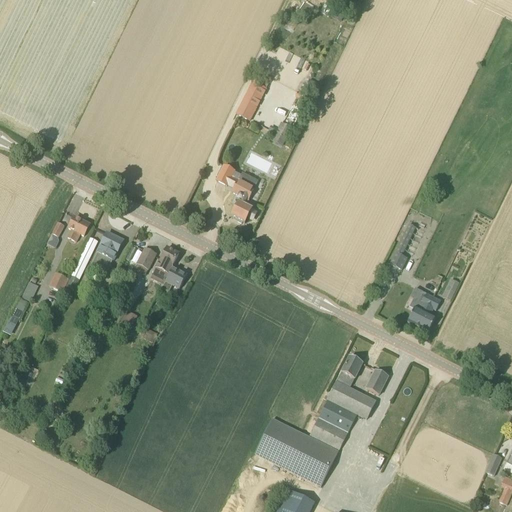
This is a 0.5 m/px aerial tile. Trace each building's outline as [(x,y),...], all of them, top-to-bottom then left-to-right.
[(311,97),(318,83),(306,77),(298,91),(311,97)] [(267,90),(254,83),(238,116),(251,123),(267,90)] [(279,131),(288,136),(294,125),(284,120),(279,131)] [(253,191),(237,183),(232,194),(240,199),(231,218),(244,224),(251,210),(245,207),(253,191)] [(68,239),(76,244),(80,236),(84,238),(89,227),(74,219),(68,230),(72,232),(68,239)] [(58,239),(64,228),(58,225),(52,236),(58,239)] [(408,226),(389,266),(402,272),(408,260),(402,257),(416,229),(408,226)] [(123,243),(107,235),(97,253),(113,262),(117,255),(116,255),(123,243)] [(69,281),(66,288),(74,292),(97,244),(89,240),(69,281)] [(164,273),(169,276),(173,269),(172,269),(178,255),(167,249),(160,262),(156,269),(157,269),(154,274),(155,276),(160,279),(162,278),(164,273)] [(148,271),(156,256),(144,250),(137,265),(148,271)] [(187,276),(173,269),(169,276),(162,290),(169,294),(172,287),(179,290),(187,276)] [(55,275),(48,288),(62,295),(66,288),(69,281),(55,275)] [(451,280),(442,299),(450,302),(459,284),(451,280)] [(21,298),(30,302),(37,286),(28,282),(21,298)] [(417,329),(433,299),(415,290),(410,299),(415,302),(412,308),(415,309),(407,324),(417,329)] [(441,303),(433,299),(417,329),(428,334),(435,320),(430,317),(433,311),(436,312),(441,303)] [(29,305),(20,301),(20,300),(11,318),(20,322),(29,305)] [(135,318),(126,313),(120,326),(129,330),(135,318)] [(152,344),(157,335),(145,328),(140,338),(152,344)] [(355,416),(365,421),(374,404),(348,390),(362,365),(349,358),(308,436),(337,451),(355,416)] [(366,391),(378,397),(388,378),(376,372),(366,391)] [(272,421),(255,456),(321,489),(338,454),(272,421)] [(501,460),(493,456),(485,474),(493,478),(501,460)] [(511,493),(511,480),(505,477),(500,488),(504,490),(499,501),(507,505),(511,493)] [(310,511),(314,505),(286,491),(275,511),(310,511)]
